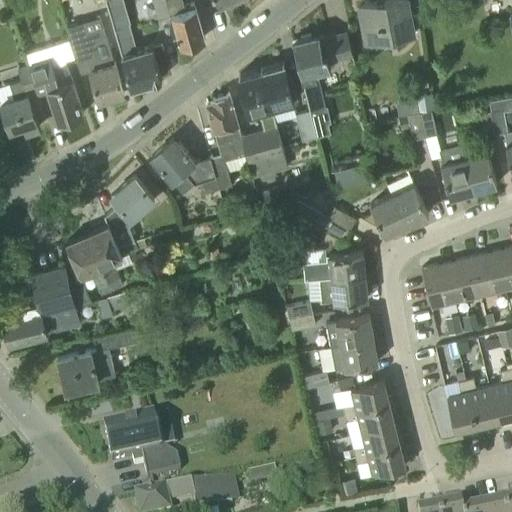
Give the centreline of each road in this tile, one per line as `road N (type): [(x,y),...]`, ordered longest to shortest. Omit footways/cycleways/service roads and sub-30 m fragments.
road 1 (residential): [(511,467),(464,476),(442,471),(428,446),(388,288),(396,253),(511,208)]
road 2 (unclassified): [(0,200),(112,144),(298,0)]
